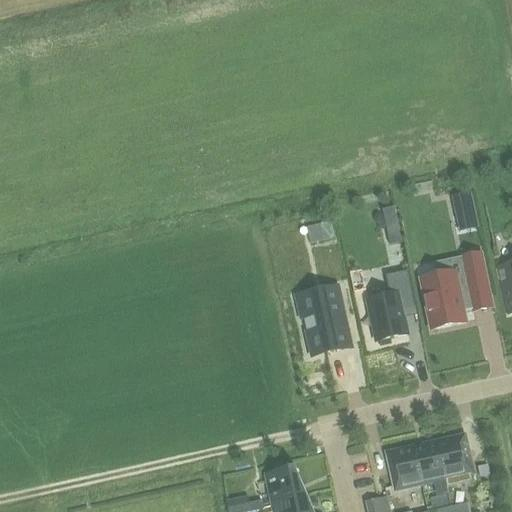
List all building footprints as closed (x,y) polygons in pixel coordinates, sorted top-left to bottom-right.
[(460,216),(474,213),(470,195),(455,198),(458,216),(460,216)] [(330,224),(319,226),(323,241),(334,239),(330,224)] [(386,228),(389,245),(401,243),(397,225),(386,228)] [(421,281),(432,331),(466,324),(463,313),(474,310),(472,300),(474,300),(472,291),(487,288),(487,290),(488,289),(481,255),(461,259),(462,261),(463,261),(465,272),(421,281)] [(511,265),(506,266),(511,287),(503,289),(508,314),(511,313),(511,265)] [(368,302),(377,343),(408,336),(403,316),(406,312),(416,310),(408,272),(385,277),(390,297),(368,302)] [(338,288),(297,297),(302,321),(304,321),(312,356),(351,347),(338,288)] [(438,442),(437,442),(448,489),(473,483),(471,475),(473,475),(470,459),(471,459),(471,458),(469,458),(468,452),(469,452),(469,451),(468,451),(466,440),(458,442),(457,437),(455,438),(456,439),(452,440),(452,439),(451,439),(451,440),(448,441),(447,440),(446,440),(446,441),(443,442),(443,441),(441,441),(442,442),(438,443),(438,442)] [(448,489),(437,442),(437,443),(434,444),(433,443),(432,443),(432,444),(429,445),(429,444),(427,444),(428,446),(424,446),(424,445),(423,445),(423,448),(415,450),(414,447),(413,447),(413,449),(421,487),(445,481),(447,489),(448,489)] [(421,487),(413,449),(410,449),(410,448),(408,448),(409,450),(405,451),(405,449),(404,449),(404,451),(401,452),(400,450),(399,451),(399,452),(396,453),(396,451),(394,452),(395,456),(388,458),(390,469),(389,469),(389,470),(391,470),(392,476),(391,476),(391,477),(392,477),(395,492),(421,487)] [(490,476),(487,465),(478,467),(481,478),(490,476)] [(274,504),(307,497),(295,468),(265,475),(265,476),(266,476),(272,504),(274,504)] [(313,511),(307,497),(274,504),(272,504),(273,511),(313,511)] [(262,502),(250,505),(251,511),(255,511),(264,510),(262,502)]
